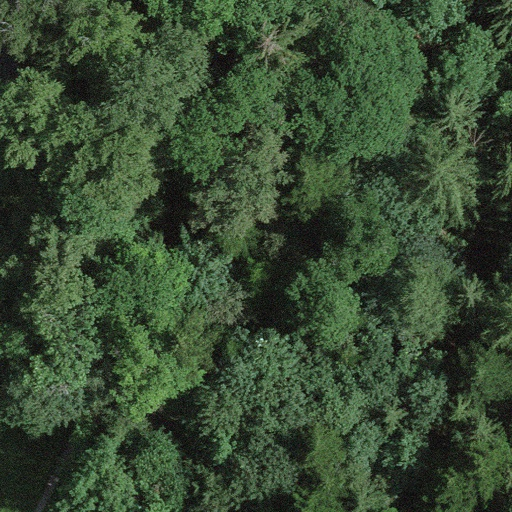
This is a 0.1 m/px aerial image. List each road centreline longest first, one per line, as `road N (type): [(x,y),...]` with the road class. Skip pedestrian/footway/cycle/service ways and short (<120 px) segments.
road 1 (residential): [(0,56),(39,182),(136,370),(195,511)]
road 2 (track): [(47,511),(136,370)]
